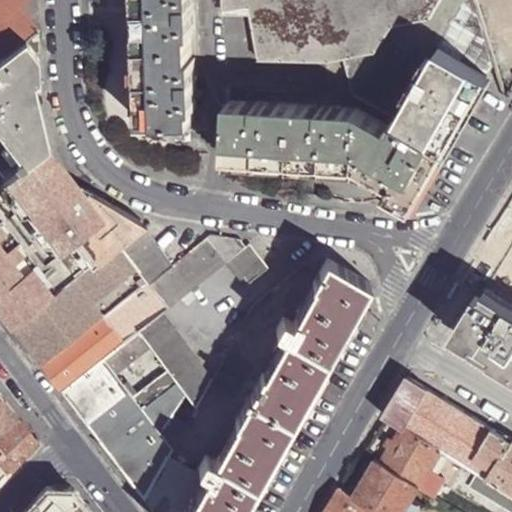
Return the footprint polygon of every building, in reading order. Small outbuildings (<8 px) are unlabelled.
[(0,0),(0,62),(5,59),(27,43),(39,33),(35,0),(0,0)] [(129,0),(129,2),(130,17),(137,17),(142,123),(168,122),(190,121),(194,120),(194,107),(196,107),(196,97),(193,98),(193,90),(196,89),(196,76),(193,76),(192,68),(195,67),(195,57),(192,57),(191,32),(194,32),(194,23),(191,23),(191,15),(193,15),(193,1),(190,1),(190,0),(129,0)] [(399,120),(447,148),(497,64),(475,0),(224,0),(225,13),(251,14),(255,24),(260,59),(331,59),(354,55),(363,101),(399,120)] [(511,0),(475,0),(497,64),(511,42),(511,0)] [(251,14),(225,13),(226,20),(255,24),(251,14)] [(0,185),(49,148),(39,103),(28,88),(40,79),(39,58),(27,43),(5,59),(0,62),(0,185)] [(414,206),(447,148),(399,120),(395,127),(362,109),(230,101),(226,156),(275,159),(358,164),(392,184),(388,191),(414,206)] [(190,139),(190,121),(168,122),(169,139),(190,139)] [(54,166),(49,148),(0,185),(0,314),(13,331),(103,260),(118,248),(123,244),(142,229),(147,226),(84,194),(82,198),(82,196),(81,195),(80,193),(78,192),(77,191),(75,191),(73,191),(71,191),(69,191),(67,193),(58,178),(60,177),(57,171),(55,169),(54,166)] [(142,229),(123,244),(118,248),(138,274),(146,284),(147,286),(171,267),(142,229)] [(206,240),(225,264),(246,247),(241,241),(210,237),(206,240)] [(206,240),(171,267),(147,286),(165,309),(166,310),(225,264),(206,240)] [(246,247),(225,264),(243,288),(268,269),(250,244),(246,247)] [(486,289),(511,305),(511,250),(503,245),(479,285),(486,289)] [(103,260),(13,331),(41,367),(103,319),(95,308),(138,274),(118,248),(103,260)] [(143,500),(151,511),(240,511),(291,423),(369,283),(326,259),(318,273),(311,285),(318,288),(297,325),(282,317),(275,330),(289,338),(268,375),(262,372),(249,394),(245,392),(242,397),(247,399),(234,422),(241,425),(219,462),(205,454),(194,472),(167,457),(143,500)] [(147,286),(146,284),(103,319),(122,343),(126,340),(135,332),(160,313),(165,309),(147,286)] [(511,369),(511,305),(486,289),(482,297),(473,313),(467,322),(482,331),(472,346),(511,369)] [(173,330),(160,313),(135,332),(149,348),(173,330)] [(103,319),(41,367),(59,392),(101,359),(122,343),(103,319)] [(458,338),(472,346),(482,331),(467,322),(458,338)] [(211,380),(173,330),(149,348),(167,372),(186,396),(195,408),(211,380)] [(149,348),(135,332),(126,340),(138,356),(149,348)] [(126,340),(122,343),(101,359),(113,375),(138,356),(126,340)] [(101,359),(59,392),(72,408),(143,500),(167,457),(171,450),(184,426),(171,417),(186,396),(167,372),(132,400),(113,375),(101,359)] [(234,382),(219,373),(216,378),(231,387),(234,382)] [(409,376),(385,414),(404,425),(406,427),(430,389),(409,376)] [(406,427),(442,449),(457,458),(469,466),(493,427),(430,389),(406,427)] [(0,435),(17,422),(2,403),(0,403),(0,435)] [(38,445),(19,420),(17,422),(0,435),(0,469),(3,473),(7,479),(38,445)] [(404,425),(382,462),(420,485),(442,449),(406,427),(404,425)] [(511,438),(493,427),(469,466),(480,472),(511,492),(511,438)] [(442,449),(420,485),(435,494),(443,481),(449,471),(457,458),(442,449)] [(376,458),(354,495),(382,511),(403,511),(412,498),(420,485),(382,462),(376,458)] [(449,471),(443,481),(450,486),(456,475),(449,471)] [(471,485),(511,509),(511,492),(480,472),(471,485)] [(91,511),(73,487),(48,486),(23,511),(91,511)] [(341,487),(325,511),(382,511),(354,495),(341,487)] [(412,498),(403,511),(422,511),(426,506),(412,498)]
